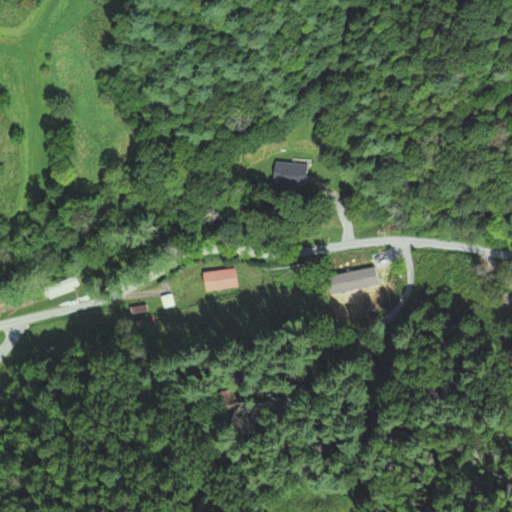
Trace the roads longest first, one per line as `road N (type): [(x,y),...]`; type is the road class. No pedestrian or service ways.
road 1 (residential): [(0,324),(114,294),(207,249),(267,255),(403,240),(511,256)]
road 2 (residential): [(403,240),(408,283),(400,303),(259,435),(196,511)]
